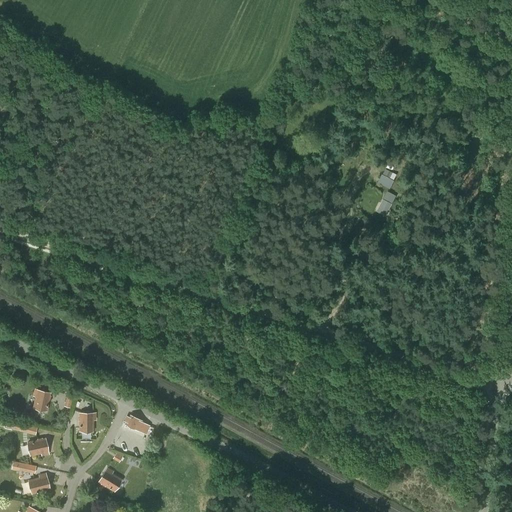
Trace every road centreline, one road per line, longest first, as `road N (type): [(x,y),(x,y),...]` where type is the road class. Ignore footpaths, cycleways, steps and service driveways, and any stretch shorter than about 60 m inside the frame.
road 1 (track): [(0,228),(497,381)]
road 2 (unclassified): [(342,511),(0,335)]
road 3 (unclassified): [(482,511),(497,381)]
road 4 (unclassified): [(497,381),(511,253)]
